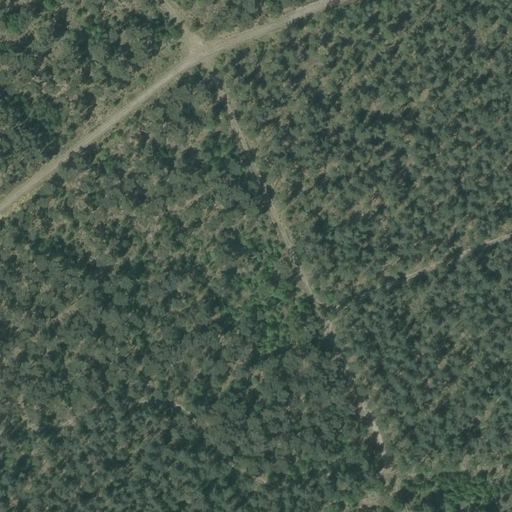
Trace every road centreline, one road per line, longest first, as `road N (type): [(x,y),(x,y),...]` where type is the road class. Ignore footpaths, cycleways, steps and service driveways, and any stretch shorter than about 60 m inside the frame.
road 1 (track): [(511,236),(320,315),(387,457),(379,476),(282,489),(243,475),(169,403),(0,433)]
road 2 (track): [(320,315),(205,53)]
road 3 (track): [(205,53),(0,208)]
road 4 (track): [(205,53),(334,0)]
